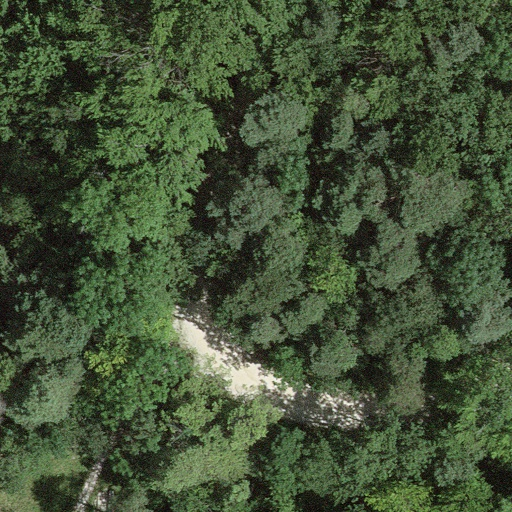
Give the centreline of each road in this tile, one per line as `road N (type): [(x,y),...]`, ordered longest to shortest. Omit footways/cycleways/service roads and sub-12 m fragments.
road 1 (track): [(203,327),(195,247),(244,91),(291,0)]
road 2 (track): [(511,382),(406,407),(336,407),(241,376),(203,327)]
